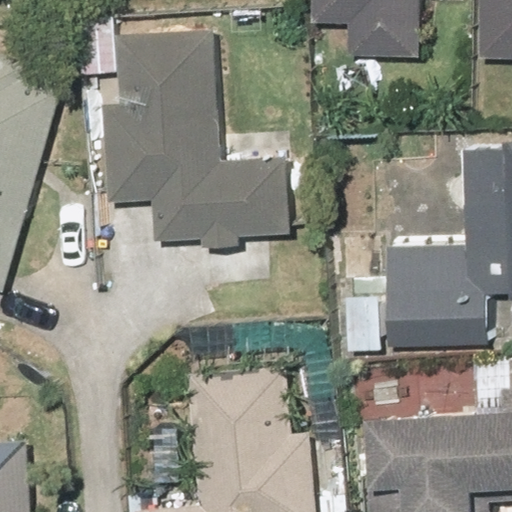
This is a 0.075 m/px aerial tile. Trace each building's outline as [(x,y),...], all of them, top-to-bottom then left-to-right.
[(319,0),(319,26),(370,27),(370,58),(420,59),(420,27),(441,28),(441,0),(319,0)] [(511,0),(490,0),(489,56),(511,56),(511,0)] [(294,160),(223,158),(226,22),(140,20),(139,103),(114,102),(112,199),(148,200),(148,231),(293,234),(294,160)] [(67,66),(0,46),(0,297),(1,292),(11,295),(70,88),(61,86),(67,66)] [(511,147),(469,149),(472,246),(385,249),(388,346),(490,343),(488,299),(511,298),(511,147)] [(267,274),(213,277),(216,327),(269,325),(267,274)] [(331,511),(333,426),(301,425),(302,360),(209,358),(206,508),(145,507),(144,511),(331,511)] [(511,422),(363,427),(365,511),(505,511),(504,491),(511,491),(511,422)] [(0,511),(36,511),(31,439),(0,441),(0,511)]
